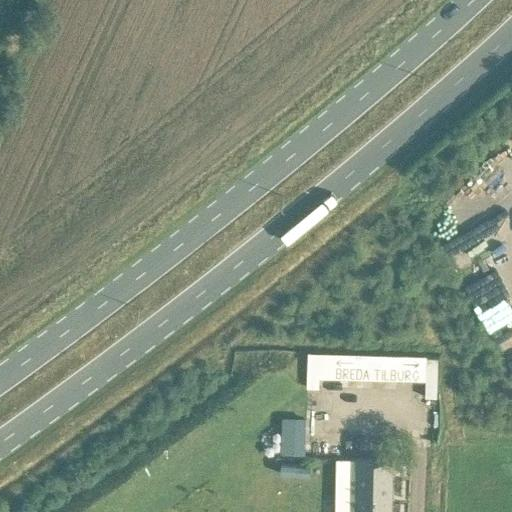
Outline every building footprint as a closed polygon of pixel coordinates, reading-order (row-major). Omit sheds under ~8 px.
[(230,385),(241,386),(239,403),(265,405),(269,354),(232,351),(230,385)] [(346,392),(346,381),(322,381),(322,392),(346,392)] [(224,426),(223,450),(279,452),(280,428),(224,426)] [(391,511),(392,459),(358,459),(356,511),(391,511)] [(303,511),(304,484),(289,483),(288,511),(303,511)]
